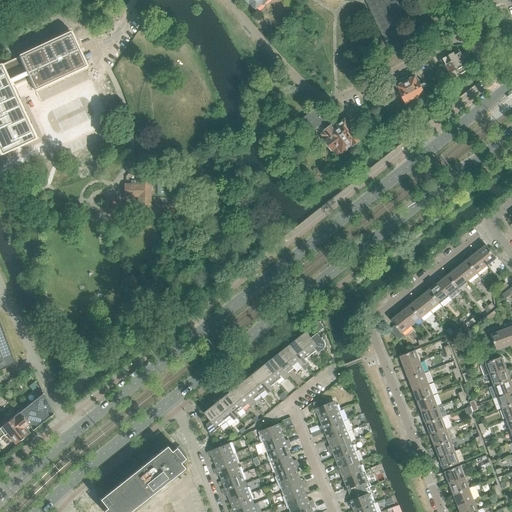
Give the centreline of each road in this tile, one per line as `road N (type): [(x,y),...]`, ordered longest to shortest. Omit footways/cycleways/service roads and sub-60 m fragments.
road 1 (secondary): [(511,83),(0,494)]
road 2 (secondary): [(173,397),(511,127)]
road 3 (residential): [(442,511),(372,324),(489,225)]
road 4 (secondary): [(58,492),(173,397)]
road 5 (residential): [(217,511),(173,397)]
